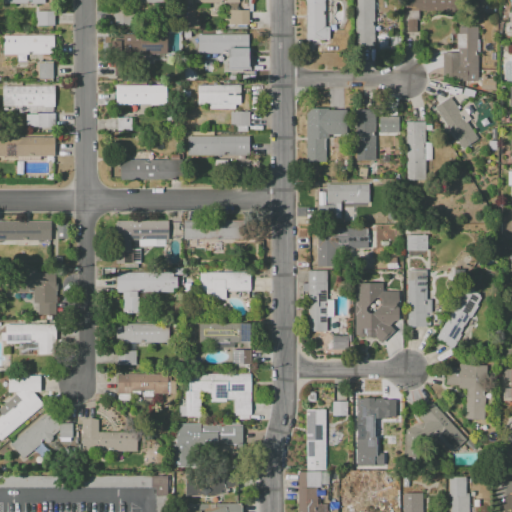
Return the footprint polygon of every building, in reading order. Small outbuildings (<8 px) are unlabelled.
[(237,0),(192,0),(193,3),(224,2),(224,9),(246,9),(245,0),(241,0),(238,0),(237,0)] [(325,0),(325,39),(306,39),(306,0),(325,0)] [(355,0),(374,0),(374,47),(355,47),(355,0)] [(402,32),(402,0),(462,0),(462,11),(419,11),(419,19),(416,19),(416,32),(402,32)] [(113,25),(132,25),(132,6),(113,7),(113,25)] [(229,10),(249,10),(249,24),(229,24),(229,10)] [(35,26),(35,11),(54,11),(54,26),(35,26)] [(477,27),(477,51),(458,51),(458,27),(477,27)] [(167,53),(123,53),(123,34),(167,34),(167,53)] [(3,54),(3,36),(54,35),(54,54),(3,54)] [(197,35),(248,35),(248,69),(227,69),(227,53),(197,53),(197,35)] [(53,78),(38,78),(38,61),(53,61),(53,78)] [(197,85),(241,85),(241,104),(234,104),(234,108),(209,108),(209,104),(197,104),(197,85)] [(452,92),(454,85),(464,88),(462,95),(452,92)] [(2,86),(54,86),(54,106),(2,107),(2,86)] [(115,86),(166,86),(166,104),(115,104),(115,86)] [(449,97),(478,138),(462,149),(433,108),(449,97)] [(305,162),(305,108),(327,108),(327,110),(347,110),(347,134),(328,134),(328,138),(326,138),(326,162),(305,162)] [(355,109),(375,109),(375,160),(355,160),(355,109)] [(230,112),(250,112),(250,126),(230,126),(230,112)] [(55,113),(55,127),(26,127),(26,114),(37,114),(37,113),(55,113)] [(117,131),(117,117),(131,117),(131,131),(117,131)] [(399,132),(379,132),(379,117),(399,117),(399,132)] [(424,122),(424,180),(406,180),(406,122),(424,122)] [(249,136),(249,155),(187,155),(187,136),(249,136)] [(0,137),(54,137),(54,156),(0,156),(0,137)] [(488,140),(496,141),(496,150),(488,150),(488,140)] [(119,160),(180,160),(180,179),(119,179),(119,160)] [(368,184),(368,203),(340,203),(340,218),(319,218),(319,189),(326,189),(326,184),(368,184)] [(343,208),(353,208),(353,220),(343,220),(343,208)] [(115,263),(115,220),(167,220),(167,246),(134,246),(134,240),(130,240),(130,249),(140,249),(140,263),(137,263),(137,267),(118,267),(118,263),(115,263)] [(183,240),(183,220),(243,220),(243,240),(183,240)] [(0,221),(51,221),(51,241),(0,241),(0,221)] [(57,225),(68,225),(68,239),(57,239),(57,225)] [(317,266),(317,229),(366,229),(366,247),(334,247),(334,266),(317,266)] [(406,250),(406,235),(427,235),(427,250),(406,250)] [(387,268),(386,258),(396,258),(396,262),(397,262),(397,268),(387,268)] [(173,275),(173,267),(182,267),(182,275),(173,275)] [(407,270),(427,270),(427,300),(432,300),(432,317),(427,317),(427,327),(407,327),(407,270)] [(327,271),(327,331),(308,331),(308,271),(327,271)] [(117,272),(172,272),(172,276),(176,276),(176,288),(172,288),(172,292),(136,292),(136,297),(138,297),(138,313),(122,313),(122,292),(117,292),(117,272)] [(55,315),(38,315),(38,303),(33,303),(33,287),(27,287),(27,273),(55,273),(55,315)] [(200,273),(249,273),(249,291),(225,291),(225,300),(206,300),(206,291),(200,291),(200,273)] [(394,320),(390,326),(394,330),(382,343),(375,337),(355,337),(355,283),(383,283),(383,292),(399,292),(399,320),(394,320)] [(436,339),(467,284),(484,293),(453,349),(436,339)] [(56,354),(37,354),(37,343),(5,344),(5,324),(56,323),(56,354)] [(199,342),(199,323),(250,323),(250,342),(199,342)] [(116,343),(116,324),(169,324),(169,343),(116,343)] [(332,336),(347,336),(347,349),(332,349),(332,336)] [(136,365),(114,365),(114,350),(136,350),(136,365)] [(251,350),(251,364),(231,364),(231,350),(251,350)] [(484,420),(464,418),(466,388),(458,387),(458,385),(446,384),(447,368),(459,368),(459,364),(487,365),(484,420)] [(117,394),(117,374),(168,374),(168,394),(117,394)] [(178,416),(178,405),(185,405),(185,374),(251,374),(251,415),(249,415),(249,419),(239,419),(239,415),(233,415),(233,400),(226,400),(226,402),(210,402),(210,392),(200,392),(200,416),(178,416)] [(31,390),(43,404),(0,440),(0,416),(16,403),(16,377),(31,377),(31,390)] [(307,392),(315,392),(315,402),(307,402),(307,392)] [(332,416),(332,401),(347,401),(347,416),(332,416)] [(356,401),(376,401),(376,427),(384,427),(384,437),(376,437),(376,456),(356,456),(356,401)] [(381,417),(381,401),(394,401),(394,417),(381,417)] [(466,440),(452,453),(435,435),(412,445),(406,430),(424,422),(417,416),(431,403),(466,440)] [(324,409),(324,471),(306,471),(306,409),(324,409)] [(10,444),(49,411),(59,423),(71,423),(72,438),(59,438),(59,430),(52,436),(53,437),(46,444),(44,441),(23,459),(10,444)] [(82,451),(83,419),(98,419),(97,432),(136,433),(136,452),(82,451)] [(242,425),(242,443),(212,443),(212,449),(205,449),(205,466),(173,466),(173,444),(175,444),(175,435),(178,435),(178,423),(201,423),(201,425),(242,425)] [(297,511),(297,472),(328,472),(328,484),(321,484),(321,488),(317,488),(317,511),(297,511)] [(207,483),(223,479),(227,493),(207,498),(207,497),(184,497),(184,473),(207,473),(207,483)] [(167,475),(153,475),(153,509),(167,509),(167,475)] [(448,477),(466,477),(466,493),(469,493),(469,511),(450,511),(450,497),(448,497),(448,477)] [(494,511),(494,481),(511,481),(511,511),(494,511)] [(422,511),(403,511),(403,493),(422,493),(422,511)] [(186,511),(186,503),(241,503),(241,511),(186,511)]
